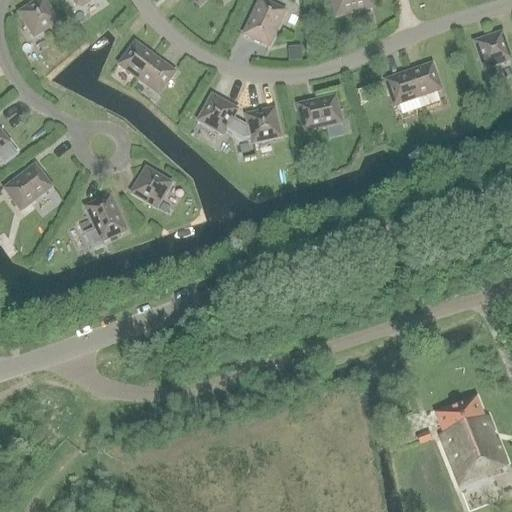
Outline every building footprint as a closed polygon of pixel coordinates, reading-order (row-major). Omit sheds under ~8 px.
[(58,23),(42,0),(39,0),(18,14),(33,39),(58,23)] [(192,0),(199,8),(208,0),(192,0)] [(330,0),(335,18),(373,9),(370,0),(330,0)] [(243,36),(268,48),(285,12),(259,1),(243,36)] [(501,34),(474,44),(483,71),(511,62),(501,34)] [(118,66),(138,81),(154,59),(134,44),(118,66)] [(301,62),(300,48),(288,49),(289,63),(301,62)] [(174,74),(154,59),(138,81),(158,96),(174,74)] [(441,92),(431,66),(408,74),(417,100),(421,111),(440,104),(436,94),(441,92)] [(408,74),(385,82),(394,108),(398,107),(402,118),(421,111),(417,100),(408,74)] [(369,88),(358,92),(362,104),(373,100),(369,88)] [(226,132),(234,137),(240,125),(232,120),(237,111),(211,97),(197,123),(223,137),(226,132)] [(297,107),(303,134),(341,125),(335,98),(297,107)] [(245,117),(247,127),(245,128),(240,125),(234,137),(243,141),(250,140),(252,145),(280,139),(273,111),(245,117)] [(0,160),(4,166),(16,156),(9,146),(9,145),(0,132),(0,160)] [(51,189),(34,167),(4,191),(21,212),(51,189)] [(156,210),(171,185),(146,170),(131,195),(156,210)] [(126,233),(110,197),(85,209),(94,230),(84,235),(92,253),(102,248),(100,244),(126,233)] [(491,475),(507,468),(488,420),(484,421),(476,401),(435,417),(443,438),(440,439),(460,490),(492,477),(491,475)] [(428,433),(417,437),(420,446),(431,442),(428,433)]
